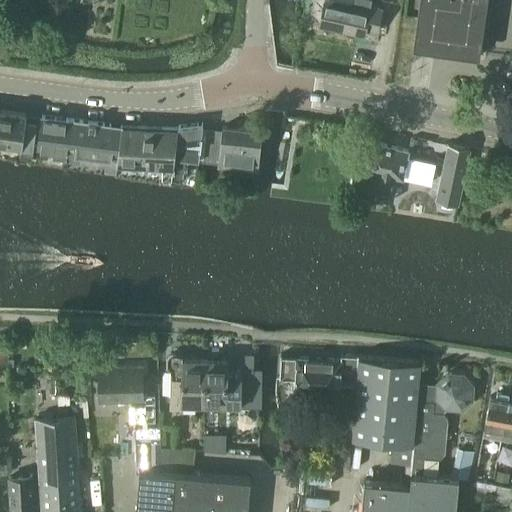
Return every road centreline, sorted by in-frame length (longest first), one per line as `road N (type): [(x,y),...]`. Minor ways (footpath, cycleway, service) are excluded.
road 1 (tertiary): [(0,84),(154,102),(252,88)]
road 2 (tertiary): [(511,134),(291,89)]
